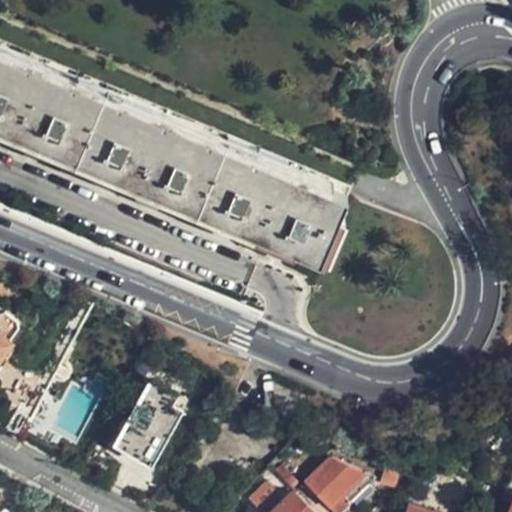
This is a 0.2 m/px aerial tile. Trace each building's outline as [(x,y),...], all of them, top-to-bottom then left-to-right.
[(0,50),(346,194),(357,167),(0,18),(0,50)] [(346,194),(0,50),(0,129),(292,251),(295,247),(320,258),(346,194)] [(0,310),(0,337),(5,341),(14,329),(15,320),(2,310),(0,310)] [(5,341),(0,337),(0,358),(10,345),(5,341)] [(171,352),(162,346),(157,352),(167,359),(171,352)] [(213,382),(193,367),(184,379),(205,394),(213,382)] [(148,462),(183,398),(147,379),(112,442),(148,462)] [(332,508),(364,476),(332,459),(307,482),(332,508)] [(310,511),(295,496),(277,511),(310,511)]
